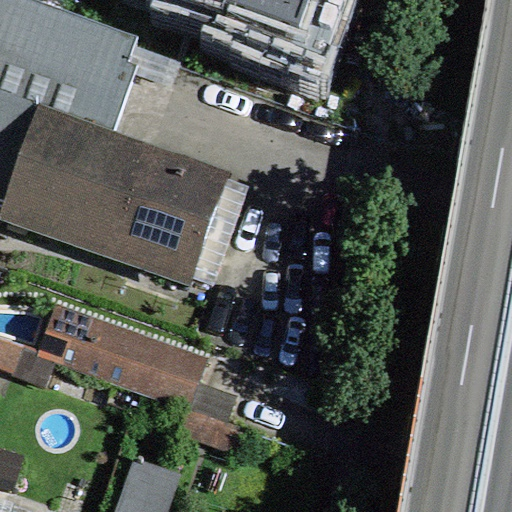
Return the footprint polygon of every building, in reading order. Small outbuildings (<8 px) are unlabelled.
[(137,48),(8,0),(0,0),(0,205),(7,208),(38,122),(103,145),(137,48)] [(354,0),(165,0),(154,30),(321,90),(354,0)] [(3,220),(145,271),(191,288),(201,260),(220,267),(238,218),(220,212),(228,189),(183,173),(103,145),(38,122),(7,208),(3,220)] [(207,366),(61,313),(44,359),(190,413),(207,366)] [(23,352),(0,343),(0,371),(14,376),(23,352)] [(246,434),(190,413),(181,437),(238,458),(246,434)] [(166,511),(177,481),(136,467),(120,511),(166,511)]
